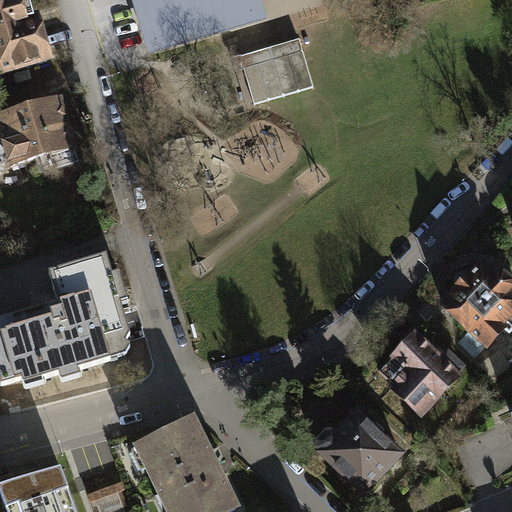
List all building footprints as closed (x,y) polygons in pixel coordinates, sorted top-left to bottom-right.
[(258,0),(129,0),(147,66),(267,32),(258,0)] [(0,86),(53,71),(39,22),(25,26),(19,4),(0,9),(0,86)] [(246,51),(253,102),(314,93),(307,43),(246,51)] [(0,123),(0,147),(8,176),(77,155),(62,106),(0,123)] [(231,198),(223,197),(224,163),(192,162),(191,221),(230,222),(231,198)] [(49,280),(58,312),(0,327),(0,391),(0,393),(21,387),(24,398),(47,392),(44,384),(59,380),(62,390),(83,385),(80,374),(119,363),(126,361),(130,350),(126,345),(129,340),(106,264),(49,280)] [(442,309),(489,355),(511,332),(511,293),(484,266),(442,309)] [(380,379),(423,418),(459,378),(417,339),(380,379)] [(136,442),(168,511),(230,511),(242,507),(199,413),(136,442)] [(322,456),(363,495),(400,456),(359,417),(322,456)] [(77,511),(61,470),(0,487),(0,489),(6,510),(19,506),(21,511),(77,511)]
